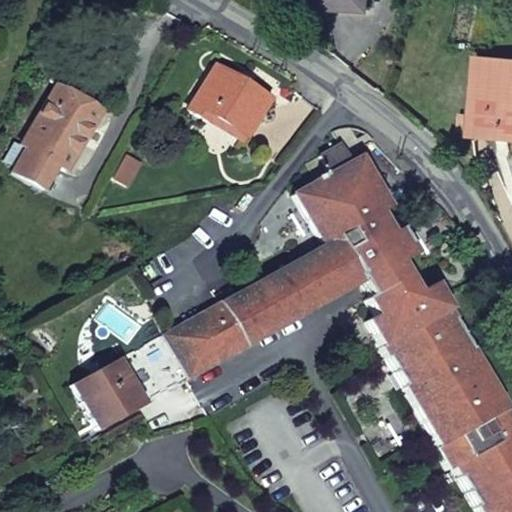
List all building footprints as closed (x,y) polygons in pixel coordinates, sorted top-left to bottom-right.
[(327,0),(327,10),(372,12),(372,0),(327,0)] [(511,63),(476,61),(471,136),(511,139),(511,63)] [(211,117),(243,137),(266,100),(232,79),(212,66),(185,110),(207,124),(211,117)] [(23,149),(9,173),(39,191),(54,167),(62,172),(98,112),(93,109),(55,86),(19,145),(23,149)] [(215,304),(159,336),(184,379),(357,282),(365,297),(361,300),(371,317),(361,322),(444,470),(448,467),(472,511),(511,511),(511,431),(511,432),(429,285),(412,294),(396,265),(411,256),(396,231),(387,236),(376,216),(386,210),(356,159),(348,164),(344,157),(371,141),(366,137),(361,133),(355,130),(347,130),(338,131),(330,132),(338,147),(305,165),(314,182),(288,197),(318,248),(231,296),(226,288),(211,296),(215,304)] [(184,379),(159,336),(68,387),(93,431),(184,379)]
